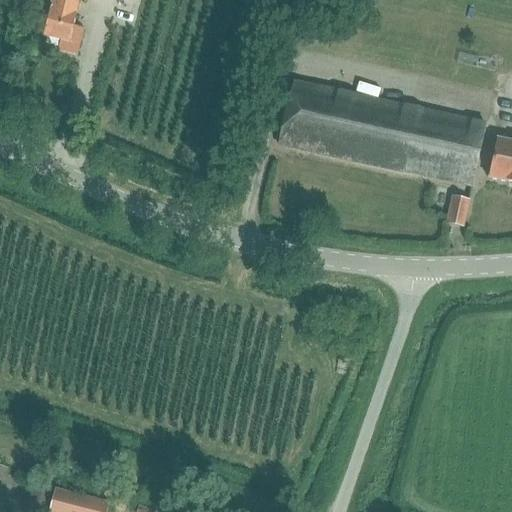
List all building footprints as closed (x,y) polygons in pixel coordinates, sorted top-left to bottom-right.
[(73,27),(79,0),(52,0),(44,37),(60,41),(58,51),(76,55),(83,29),(73,27)] [(291,82),(278,139),(277,145),(470,187),(484,124),(291,82)] [(511,142),(497,139),(488,180),(511,184),(511,142)] [(462,228),(467,203),(452,199),(447,224),(462,228)] [(107,511),(109,503),(55,489),(48,511),(107,511)]
